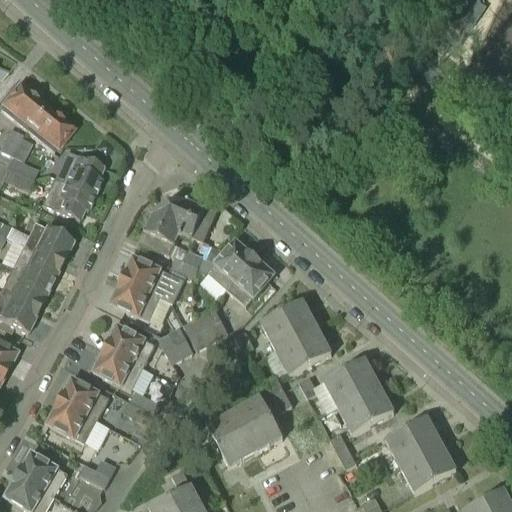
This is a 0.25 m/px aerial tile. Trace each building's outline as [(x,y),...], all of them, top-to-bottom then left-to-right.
[(0,113),(27,135),(45,113),(18,90),(0,112),(0,113)] [(45,113),(27,135),(53,157),(56,153),(57,153),(73,135),(45,113)] [(0,156),(11,162),(21,143),(22,140),(10,133),(0,153),(0,156)] [(22,168),(22,167),(32,148),(21,143),(11,162),(12,162),(11,163),(22,168)] [(54,183),(94,201),(101,185),(98,184),(103,173),(77,161),(66,157),(54,183)] [(38,174),(22,167),(22,168),(11,163),(6,174),(32,186),(38,174)] [(28,196),(32,186),(6,174),(1,185),(2,185),(0,188),(0,200),(11,205),(17,191),(28,196)] [(87,217),(94,201),(54,183),(42,210),(78,227),(83,215),(87,217)] [(169,210),(180,240),(183,238),(200,246),(203,247),(216,218),(188,206),(187,203),(169,210)] [(139,248),(169,261),(173,252),(178,241),(180,240),(169,210),(150,217),(151,220),(139,248)] [(0,240),(6,243),(11,233),(0,227),(0,240)] [(23,251),(61,270),(73,247),(34,228),(23,251)] [(227,294),(255,263),(235,245),(224,257),(214,269),(211,267),(203,263),(198,273),(206,280),(209,277),(227,294)] [(199,246),(196,254),(205,258),(208,250),(209,250),(203,247),(199,246)] [(203,262),(203,263),(211,267),(214,269),(224,257),(221,256),(208,250),(205,258),(203,262)] [(50,293),(61,270),(23,251),(11,274),(50,293)] [(183,267),(198,273),(203,263),(203,262),(188,255),(183,267)] [(160,304),(171,310),(172,308),(174,308),(187,281),(171,274),(168,279),(132,262),(121,286),(160,304)] [(255,263),(227,294),(247,311),(274,280),(255,263)] [(194,284),(198,273),(183,267),(175,264),(171,273),(194,284)] [(0,296),(38,316),(50,293),(11,274),(0,296)] [(140,321),(150,326),(160,304),(121,286),(110,309),(139,323),(140,321)] [(0,325),(27,339),(38,316),(0,296),(0,325)] [(302,306),(284,315),(261,328),(290,382),(331,360),(302,306)] [(204,319),(217,345),(229,339),(215,313),(204,319)] [(204,319),(203,315),(198,318),(199,321),(194,324),(193,324),(207,350),(217,345),(204,319)] [(193,324),(194,324),(193,322),(182,327),(198,356),(207,350),(193,324)] [(105,354),(143,374),(155,351),(117,330),(105,354)] [(168,338),(182,364),(194,358),(180,332),(168,338)] [(240,350),(250,345),(246,337),(236,342),(240,350)] [(172,370),(182,364),(168,338),(158,343),(172,370)] [(240,350),(244,358),(254,353),(250,345),(240,350)] [(0,378),(4,381),(17,358),(0,348),(0,378)] [(132,395),(143,374),(105,354),(92,377),(122,392),(123,390),(132,395)] [(364,364),(323,387),(337,412),(352,440),(393,418),(364,364)] [(270,394),(280,389),(276,381),(266,387),(270,394)] [(304,395),(314,390),(310,382),(300,387),(304,395)] [(59,406),(97,427),(109,404),(71,383),(59,406)] [(274,402),(284,396),(280,389),(270,394),(274,402)] [(318,397),(315,391),(314,390),(304,395),(308,403),(316,399),(318,397)] [(130,407),(155,421),(162,409),(136,395),(130,407)] [(278,409),(288,404),(284,396),(274,402),(278,409)] [(205,430),(212,442),(228,473),(282,444),(260,402),(207,430),(206,430),(205,430)] [(278,409),(282,417),(292,411),(288,404),(278,409)] [(85,448),(97,427),(59,406),(46,429),(74,445),(75,443),(85,448)] [(155,421),(130,407),(130,408),(126,415),(125,417),(150,431),(155,421)] [(427,423),(409,432),(385,445),(399,471),(391,475),(405,501),(413,497),(414,499),(456,476),(427,423)] [(204,446),(212,442),(205,430),(198,434),(204,446)] [(197,450),(204,446),(198,434),(190,438),(197,450)] [(333,452),(344,446),(340,439),(329,445),(333,452)] [(337,460),(348,454),(344,446),(333,452),(337,460)] [(341,467),(352,461),(348,454),(337,460),(341,467)] [(17,480),(54,502),(68,479),(31,457),(17,480)] [(352,461),(341,467),(345,474),(356,469),(352,461)] [(96,475),(110,483),(116,472),(102,464),(96,475)] [(96,475),(85,469),(79,480),(104,493),(110,483),(96,475)] [(176,489),(186,483),(182,476),(172,481),(176,489)] [(48,511),(54,502),(17,480),(4,502),(20,511),(48,511)] [(180,496),(190,491),(186,483),(176,489),(180,496)] [(150,511),(201,511),(190,491),(180,496),(150,511)] [(470,511),(511,511),(503,495),(470,511)] [(363,511),(376,511),(379,511),(374,502),(362,509),(363,511)]
